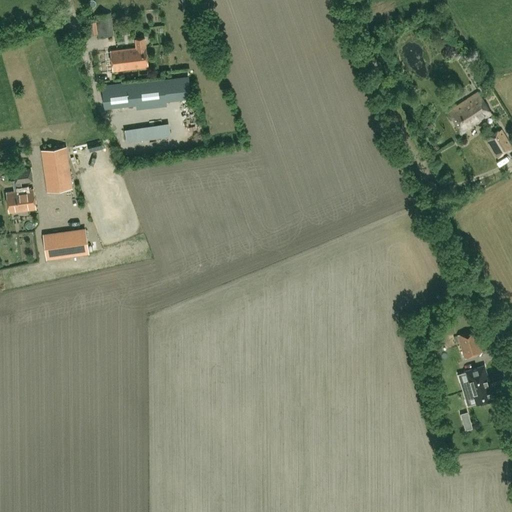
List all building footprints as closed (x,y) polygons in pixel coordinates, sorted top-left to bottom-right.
[(110,12),(95,14),(98,37),(113,35),(110,12)] [(86,35),(94,35),(94,27),(86,27),(86,35)] [(145,37),(135,39),(136,47),(110,50),(112,70),(148,65),(145,37)] [(165,94),(163,79),(103,86),(105,106),(136,102),(137,106),(137,107),(166,104),(165,94)] [(447,111),(461,133),(492,113),(478,92),(447,111)] [(121,138),(137,136),(136,127),(129,128),(129,126),(120,127),(121,138)] [(511,148),(511,146),(501,129),(487,138),(498,157),(511,148)] [(71,187),(66,146),(43,150),(48,190),(71,187)] [(15,171),(16,179),(13,180),(14,191),(6,192),(9,212),(36,208),(33,188),(22,190),(20,180),(24,179),(24,181),(32,180),(30,169),(15,171)] [(38,235),(37,228),(30,229),(30,224),(14,226),(16,238),(38,235)] [(85,229),(44,235),(47,257),(88,252),(85,229)] [(459,335),(465,357),(482,352),(475,330),(459,335)] [(484,365),(458,373),(468,405),(492,398),(489,388),(490,387),(484,365)]
